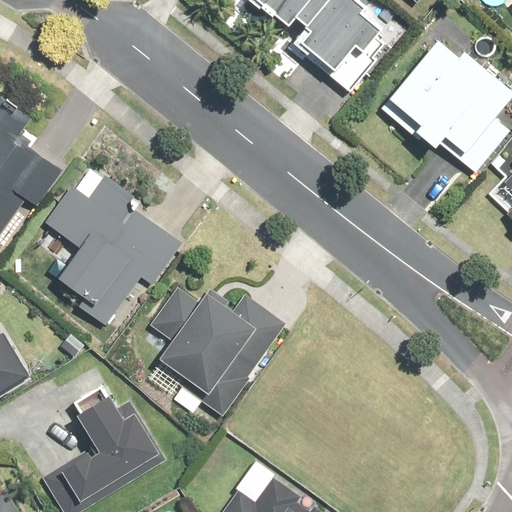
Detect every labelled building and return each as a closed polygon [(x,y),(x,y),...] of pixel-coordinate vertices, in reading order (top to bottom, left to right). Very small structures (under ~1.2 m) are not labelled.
[(249,0),(283,28),(287,23),(306,39),(298,48),(347,88),(367,65),(364,63),(387,36),(354,9),(358,6),(351,0),(249,0)] [(405,0),(415,8),(421,0),(405,0)] [(456,56),(434,38),(382,101),(410,124),(404,131),(425,149),(434,138),(475,172),(508,131),(495,120),(511,99),(511,96),(459,52),(456,56)] [(31,118),(0,96),(0,229),(22,199),(32,207),(58,170),(16,139),(31,118)] [(511,160),(509,164),(511,166),(511,205),(502,216),(511,225),(511,160)] [(75,186),(69,182),(42,222),(75,243),(53,277),(85,298),(78,308),(103,324),(135,275),(150,285),(178,242),(133,212),(140,202),(87,167),(75,186)] [(222,418),(280,322),(239,298),(230,311),(195,290),(188,302),(170,292),(148,328),(164,338),(150,362),(184,383),(173,402),(192,414),(198,403),(222,418)] [(0,390),(25,376),(0,332),(0,390)] [(80,511),(165,460),(127,398),(113,407),(100,385),(71,403),(75,410),(69,414),(89,445),(41,476),(63,511),(80,511)] [(326,511),(269,474),(251,501),(236,491),(222,511),(326,511)] [(0,511),(14,511),(0,490),(0,511)]
